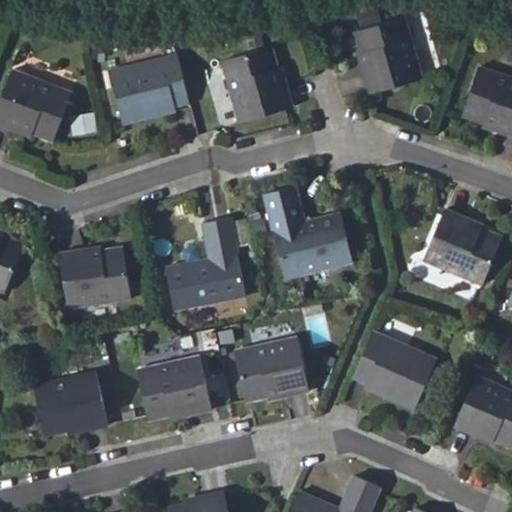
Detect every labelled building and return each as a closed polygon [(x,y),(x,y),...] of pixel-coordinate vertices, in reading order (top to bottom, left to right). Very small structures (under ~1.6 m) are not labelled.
[(355,67),(360,91),(417,74),(400,15),(350,29),(361,66),(355,67)] [(218,52),(231,112),(288,99),(282,74),(277,74),(268,41),(218,52)] [(152,104),(188,97),(177,48),(107,65),(119,118),(152,111),(152,104)] [(12,61),(0,92),(0,117),(16,125),(18,120),(52,130),(70,83),(12,61)] [(511,74),(476,62),(460,108),(496,121),(494,126),(511,131),(511,74)] [(264,192),(283,276),(346,264),(335,211),(298,217),(291,187),(264,192)] [(442,201),(420,254),(474,279),(495,231),(463,216),(466,211),(442,201)] [(166,266),(173,306),(241,293),(226,219),(200,224),(207,258),(166,266)] [(0,285),(17,241),(0,233),(0,285)] [(57,259),(66,310),(130,297),(121,252),(85,259),(83,253),(57,259)] [(439,353),(373,327),(356,368),(394,385),(392,389),(420,401),(439,353)] [(237,348),(247,396),(283,390),(284,394),(309,388),(298,336),(237,348)] [(140,366),(150,413),(188,406),(189,409),(212,404),(201,353),(140,366)] [(31,381),(43,430),(85,422),(85,424),(110,420),(98,368),(31,381)] [(511,389),(476,377),(455,427),(480,437),(481,432),(511,444),(511,389)] [(339,510),(298,494),(290,511),(372,511),(383,490),(354,477),(339,510)] [(163,505),(164,511),(226,511),(222,490),(198,496),(199,498),(163,505)]
